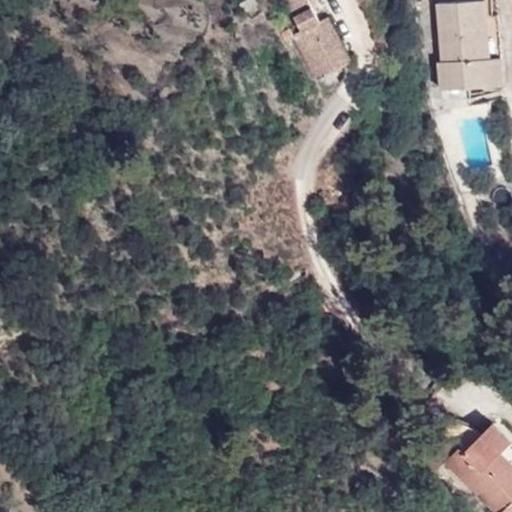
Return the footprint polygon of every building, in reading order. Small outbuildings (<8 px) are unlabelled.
[(438,60),(440,89),(506,82),(504,55),(502,55),(496,0),(475,0),(459,1),(437,3),(442,60),(438,60)] [(293,12),(303,31),(294,35),(293,36),(313,74),(316,73),(323,69),(326,75),(344,65),(320,21),(310,2),(293,12)] [(320,21),(344,65),(353,61),(329,17),(320,21)] [(294,35),(290,29),(282,33),(285,39),(293,36),(294,35)] [(319,79),(326,75),(323,69),(316,73),(319,79)] [(511,211),(511,180),(488,186),(490,217),(511,211)] [(454,415),(431,446),(445,460),(495,511),(511,511),(511,437),(511,438),(495,420),(482,434),(476,427),(454,415)] [(408,440),(396,431),(387,442),(400,451),(408,440)] [(445,460),(431,446),(421,459),(432,471),(445,460)]
